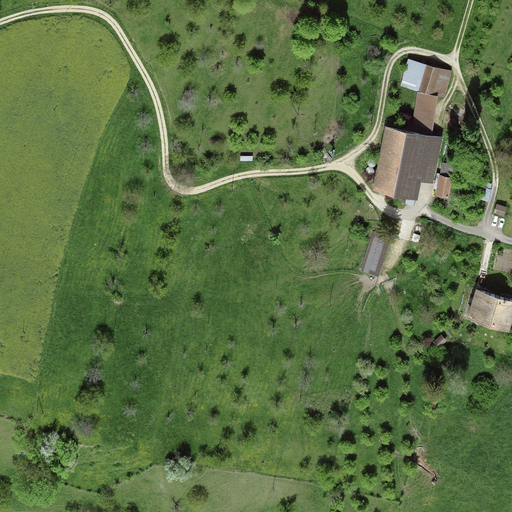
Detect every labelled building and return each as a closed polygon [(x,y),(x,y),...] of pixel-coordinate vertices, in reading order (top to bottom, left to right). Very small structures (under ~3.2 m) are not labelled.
[(452,71),(408,59),(401,86),(418,91),(437,96),(444,98),(452,71)] [(411,131),(431,134),(437,96),(418,91),(411,131)] [(411,131),(383,127),(372,191),(415,198),(418,182),(432,185),(440,136),(431,134),(411,131)] [(439,175),(435,194),(448,196),(452,178),(439,175)] [(506,207),(497,205),(494,214),(503,216),(506,207)] [(390,237),(373,231),(361,269),(378,274),(390,237)] [(511,326),(511,295),(477,286),(469,316),(511,327),(511,326)]
